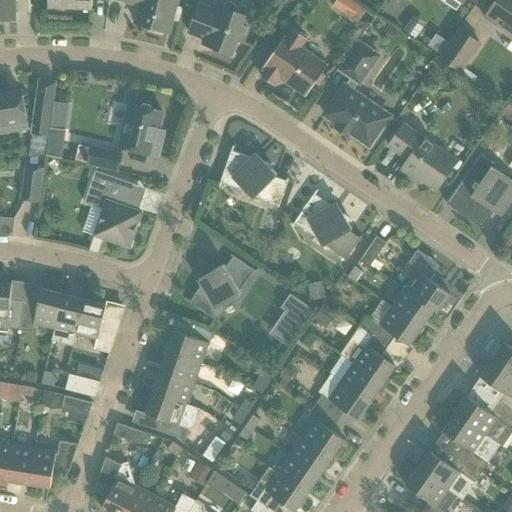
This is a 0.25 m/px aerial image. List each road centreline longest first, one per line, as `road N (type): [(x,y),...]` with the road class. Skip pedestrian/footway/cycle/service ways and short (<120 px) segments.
road 1 (unclassified): [(505,283),(256,111),(217,94)]
road 2 (residential): [(344,511),(505,283)]
road 3 (residential): [(66,511),(149,288)]
road 4 (unclassified): [(217,94),(131,62),(79,55),(0,61)]
road 5 (residential): [(149,288),(217,94)]
road 6 (residential): [(149,288),(72,259),(0,249)]
